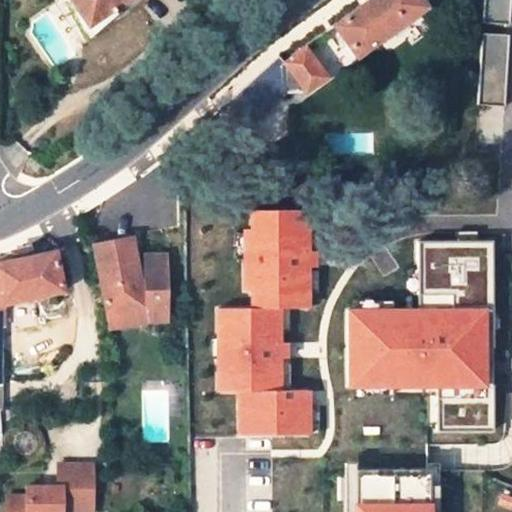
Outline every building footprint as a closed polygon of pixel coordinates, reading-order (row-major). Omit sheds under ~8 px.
[(122,0),(72,0),(93,30),(117,13),(113,7),(122,0)] [(419,0),(369,0),(334,25),(355,55),(424,6),(419,0)] [(510,0),(487,0),(486,22),(509,24),(510,0)] [(509,38),(487,36),(481,104),(503,106),(509,38)] [(326,77),(305,48),(284,64),(305,92),(326,77)] [(306,396),(279,397),(276,304),(306,303),(304,234),(298,234),(298,214),(251,216),(252,235),(246,236),(248,288),(251,288),(252,318),(219,319),(221,390),(242,390),(243,430),(307,428),(306,396)] [(132,238),(95,246),(111,319),(148,311),(169,311),(168,257),(148,258),(148,273),(140,276),(132,238)] [(485,316),(493,316),(493,241),(421,242),(421,317),(485,316)] [(0,306),(60,294),(52,252),(30,257),(28,248),(10,252),(12,260),(0,262),(0,306)] [(111,319),(113,328),(151,320),(169,321),(169,311),(148,311),(111,319)] [(485,380),(485,316),(421,317),(357,317),(358,381),(433,381),(485,380)] [(494,430),(493,380),(485,380),(433,381),(433,430),(494,430)] [(93,511),(94,465),(58,464),(58,487),(47,487),(48,492),(38,492),(37,487),(25,487),(25,496),(6,496),(5,511),(93,511)]
